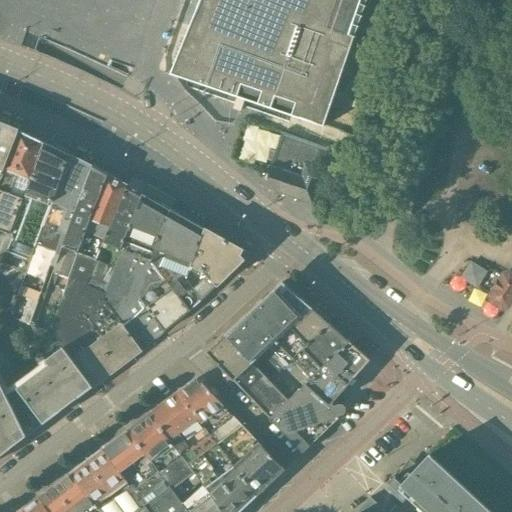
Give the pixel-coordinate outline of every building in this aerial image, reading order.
[(0,0),(0,94),(10,98),(39,110),(87,132),(91,122),(110,128),(111,129),(156,0),(0,0)] [(217,0),(190,80),(324,126),(367,0),(217,0)] [(0,179),(19,130),(2,123),(0,126),(0,179)] [(0,229),(10,233),(44,142),(19,130),(0,179),(0,229)] [(50,205),(52,201),(70,154),(44,142),(10,233),(18,237),(32,199),(40,202),(50,205)] [(92,166),(70,154),(52,201),(50,205),(40,202),(33,220),(43,223),(35,243),(60,252),(92,166)] [(270,165),(264,184),(311,201),(323,171),(306,165),(302,177),(270,165)] [(64,289),(69,277),(78,251),(87,227),(107,174),(92,166),(60,252),(49,283),(64,289)] [(126,184),(107,174),(87,227),(106,234),(126,184)] [(143,193),(126,184),(106,234),(103,244),(108,247),(110,243),(122,248),(125,240),(131,223),(143,193)] [(171,208),(143,193),(131,223),(161,234),(171,208)] [(154,251),(152,258),(190,309),(203,298),(186,277),(206,228),(171,208),(161,234),(157,246),(154,251)] [(203,298),(244,258),(243,248),(206,228),(186,277),(203,298)] [(8,239),(4,251),(30,261),(34,250),(8,239)] [(142,350),(117,315),(103,298),(104,296),(124,303),(131,285),(141,256),(152,258),(154,251),(140,246),(125,240),(122,248),(105,292),(87,285),(69,277),(64,289),(49,331),(56,335),(65,347),(94,386),(142,350)] [(0,262),(26,273),(30,261),(4,251),(0,259),(0,262)] [(167,329),(190,309),(152,258),(141,256),(131,285),(167,329)] [(511,276),(509,275),(505,276),(492,296),(494,300),(503,306),(507,305),(511,300),(511,276)] [(226,333),(254,361),(276,340),(287,330),(310,303),(283,281),(226,333)] [(131,285),(124,303),(117,315),(142,350),(167,329),(131,285)] [(280,345),(273,351),(286,365),(293,359),(331,324),(312,307),(287,330),(276,340),(280,345)] [(331,324),(293,359),(311,378),(350,341),(331,324)] [(278,387),(254,361),(226,333),(207,351),(259,405),(278,387)] [(350,341),(311,378),(269,417),(303,452),(338,418),(332,403),(371,359),(350,341)] [(0,456),(11,448),(10,446),(14,443),(15,445),(23,438),(22,437),(26,434),(27,436),(94,386),(65,347),(47,359),(51,365),(6,396),(0,383),(0,456)] [(199,377),(179,391),(210,433),(234,415),(199,377)] [(218,443),(210,433),(179,391),(151,412),(203,481),(205,483),(225,511),(238,511),(257,495),(218,443)] [(191,489),(203,481),(151,412),(129,429),(173,488),(184,480),(191,489)] [(218,443),(243,424),(234,415),(210,433),(218,443)] [(243,424),(218,443),(257,495),(286,468),(243,424)] [(103,449),(150,511),(191,511),(184,502),(173,488),(129,429),(103,449)] [(150,511),(103,449),(71,473),(97,508),(100,511),(138,511),(140,511),(150,511)] [(491,511),(429,456),(420,466),(411,476),(403,470),(397,477),(396,475),(389,489),(407,503),(414,496),(432,511),(491,511)] [(71,473),(39,497),(50,511),(92,511),(97,508),(71,473)] [(225,511),(205,483),(184,502),(191,511),(225,511)] [(50,511),(39,497),(23,509),(25,511),(50,511)] [(387,511),(371,497),(356,511),(387,511)]
